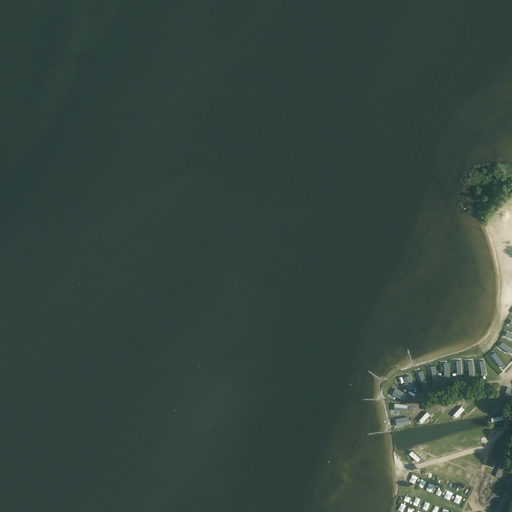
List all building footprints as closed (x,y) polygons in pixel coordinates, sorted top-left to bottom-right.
[(511,348),(502,342),(499,346),(511,355),(511,352),(511,348)] [(491,356),(500,367),(503,363),(495,353),(491,356)] [(423,370),(418,372),(423,385),(428,383),(423,370)] [(414,387),(410,378),(404,380),(408,390),(414,387)] [(407,394),(398,389),(394,396),(404,401),(407,394)] [(491,400),(477,412),(480,416),(494,404),(491,400)] [(441,408),(427,425),(446,422),(461,402),(443,407),(441,408)] [(408,405),(397,404),(396,411),(407,412),(408,405)] [(453,414),(456,417),(464,409),(461,406),(453,414)] [(418,420),(422,423),(430,415),(427,412),(418,420)] [(409,424),(408,417),(398,419),(399,425),(409,424)] [(487,425),(476,430),(490,438),(501,428),(487,425)] [(476,430),(461,434),(478,446),(490,438),(476,430)] [(461,434),(446,438),(459,452),(478,446),(461,434)] [(446,438),(432,442),(446,456),(459,452),(446,438)] [(432,442),(415,447),(430,461),(446,456),(432,442)] [(411,450),(408,453),(419,462),(422,458),(411,450)] [(504,466),(500,464),(495,476),(499,477),(504,466)] [(496,485),(484,479),(477,495),(484,499),(486,494),(490,496),(491,492),(492,492),(496,485)] [(448,498),(451,492),(446,489),(443,495),(448,498)]
